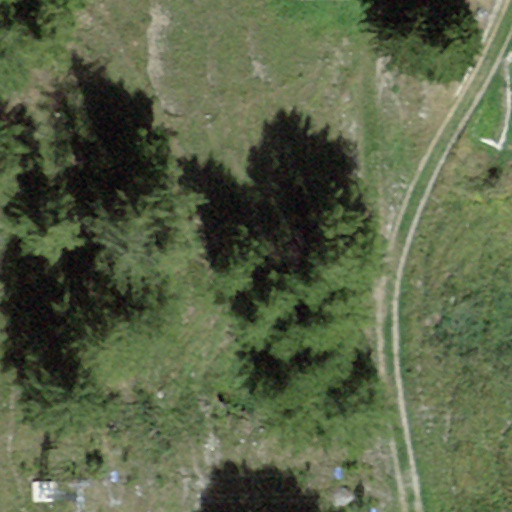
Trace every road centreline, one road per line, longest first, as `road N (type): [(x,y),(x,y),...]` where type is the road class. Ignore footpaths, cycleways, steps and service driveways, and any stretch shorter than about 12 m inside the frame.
road 1 (track): [(409,511),(380,296),(416,194),(511,11)]
road 2 (track): [(388,0),(369,70),(380,296)]
